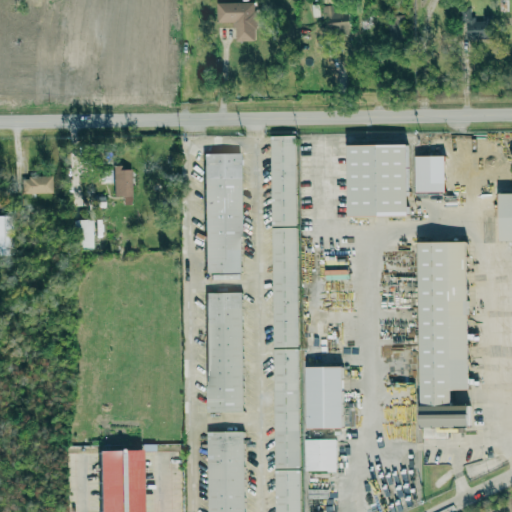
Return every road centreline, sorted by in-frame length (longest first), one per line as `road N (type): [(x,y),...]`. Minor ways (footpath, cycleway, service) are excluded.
road 1 (residential): [(0,116),(511,109)]
road 2 (residential): [(258,113),(270,511)]
road 3 (residential): [(202,511),(190,113)]
road 4 (residential): [(380,111),(377,28),(356,3),(314,4)]
